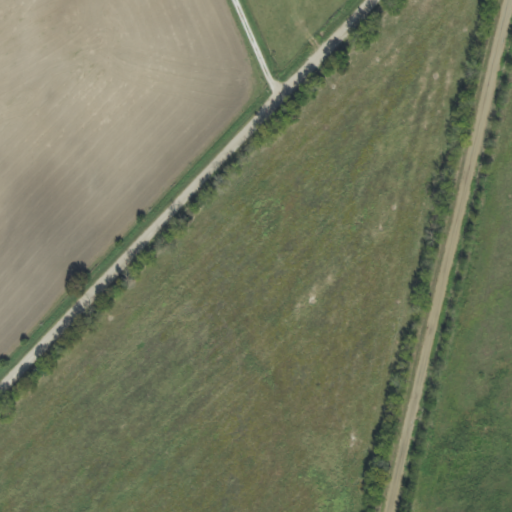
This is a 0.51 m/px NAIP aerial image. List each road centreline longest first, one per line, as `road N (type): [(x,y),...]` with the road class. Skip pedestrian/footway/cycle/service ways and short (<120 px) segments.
road 1 (residential): [(0,397),(380,0)]
road 2 (residential): [(395,511),(511,14)]
